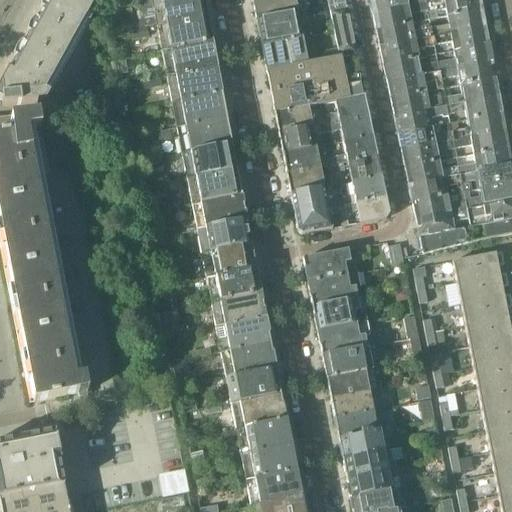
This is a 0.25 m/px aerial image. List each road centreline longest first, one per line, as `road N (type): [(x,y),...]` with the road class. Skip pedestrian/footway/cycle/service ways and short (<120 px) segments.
road 1 (residential): [(280,254),(398,227),(355,0)]
road 2 (residential): [(330,511),(280,254)]
road 3 (residential): [(280,254),(228,0)]
road 4 (residential): [(0,424),(14,422),(21,440),(81,430),(96,511)]
